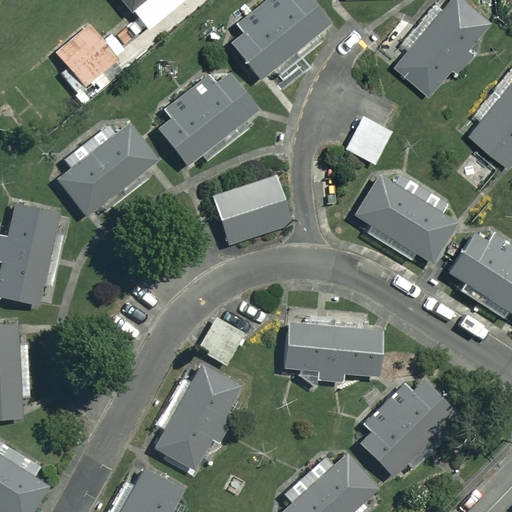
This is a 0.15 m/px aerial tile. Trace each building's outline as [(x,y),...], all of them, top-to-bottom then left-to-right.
[(119,0),(143,28),(176,0),(119,0)] [(270,0),(224,36),(255,77),(270,66),(275,73),(335,27),(313,0),(270,0)] [(489,21),(466,0),(446,0),(391,59),(424,90),(489,21)] [(113,57),(86,23),(52,51),(62,63),(56,68),(82,100),(109,78),(101,68),(113,57)] [(511,63),(510,62),(472,108),(481,115),(468,131),(507,162),(511,155),(511,63)] [(196,151),(203,160),(252,121),(245,113),(252,107),(224,71),(209,83),(203,76),(159,111),(165,118),(154,127),(182,163),(196,151)] [(388,129),(358,114),(341,148),(371,163),(388,129)] [(98,204),(102,210),(147,174),(142,169),(156,158),(126,119),(53,177),(83,215),(98,204)] [(286,221),(271,173),(208,193),(223,241),(286,221)] [(364,222),(361,227),(409,258),(413,252),(430,263),(455,224),(374,173),(349,213),(364,222)] [(53,212),(11,202),(4,237),(0,235),(0,294),(33,302),(53,212)] [(455,280),(452,285),(500,316),(504,310),(511,315),(511,241),(486,225),(478,238),(468,232),(443,272),(455,280)] [(296,367),(295,375),(313,385),(314,377),(339,380),(340,370),(373,374),(378,328),(357,326),(358,315),(326,311),(324,324),(284,320),(279,366),(296,367)] [(0,416),(17,415),(12,316),(0,316),(0,416)] [(242,334),(214,316),(195,345),(223,364),(242,334)] [(149,444),(189,467),(198,453),(212,462),(253,393),(197,360),(149,444)] [(450,407),(410,369),(348,435),(388,473),(450,407)] [(0,511),(27,511),(45,484),(22,470),(28,460),(0,443),(0,511)] [(279,494),(286,501),(274,511),(345,511),(374,487),(343,452),(327,466),(320,458),(279,494)] [(177,487),(139,467),(115,511),(176,511),(181,502),(171,497),(177,487)]
